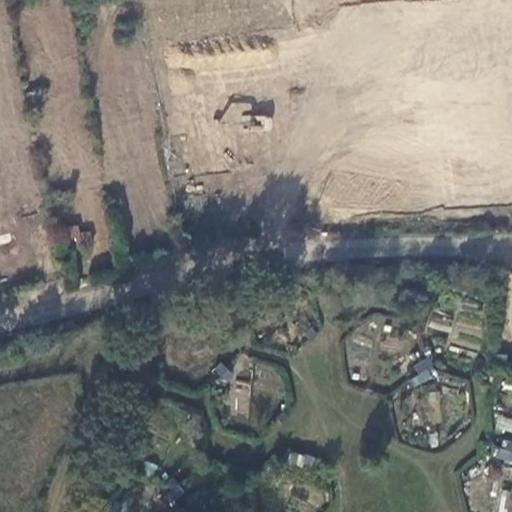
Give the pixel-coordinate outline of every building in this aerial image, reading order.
[(102,0),(105,24),(129,22),(127,0),(102,0)] [(205,94),(282,82),(274,28),(197,40),(205,94)] [(170,189),(206,180),(202,164),(194,166),(188,141),(160,148),(170,189)] [(300,331),(308,340),(315,334),(308,326),(300,331)] [(412,368),(418,377),(429,376),(434,366),(428,357),(417,358),(412,368)] [(210,367),(224,382),(232,376),(218,360),(210,367)] [(246,416),(253,384),(237,380),(230,412),(246,416)] [(496,429),(511,431),(511,418),(497,417),(496,429)] [(502,459),(511,461),(511,456),(511,440),(507,439),(502,459)] [(299,463),(309,466),(312,456),(303,453),(299,463)] [(160,491),(168,499),(178,496),(181,486),(174,478),(163,481),(160,491)]
